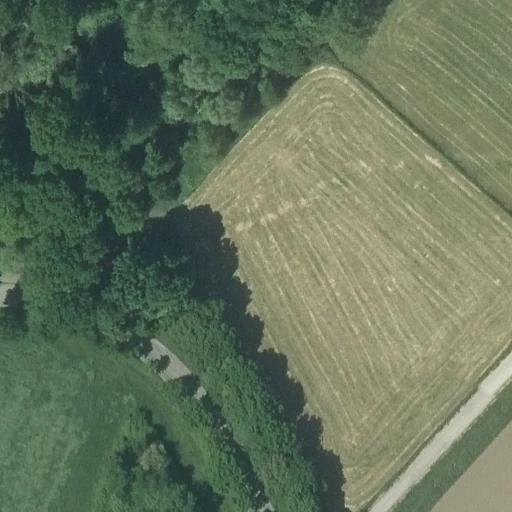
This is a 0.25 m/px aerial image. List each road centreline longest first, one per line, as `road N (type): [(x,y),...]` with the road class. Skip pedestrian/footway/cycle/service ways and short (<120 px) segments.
road 1 (unclassified): [(0,296),(67,301),(158,355),(258,511)]
road 2 (track): [(511,361),(375,511)]
